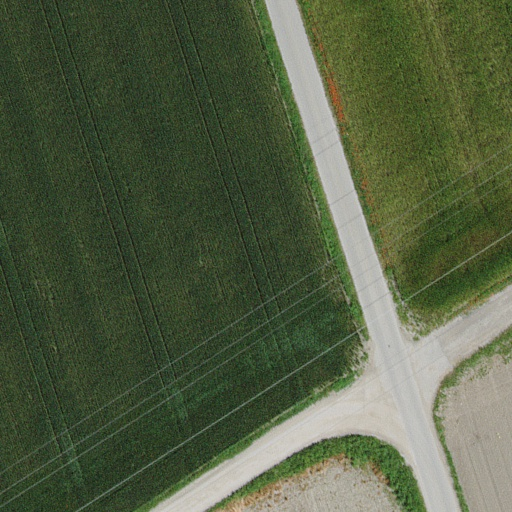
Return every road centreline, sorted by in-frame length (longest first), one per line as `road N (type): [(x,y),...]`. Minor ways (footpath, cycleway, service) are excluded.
road 1 (unclassified): [(288,0),(449,511)]
road 2 (track): [(188,511),(406,374)]
road 3 (track): [(511,306),(406,374)]
